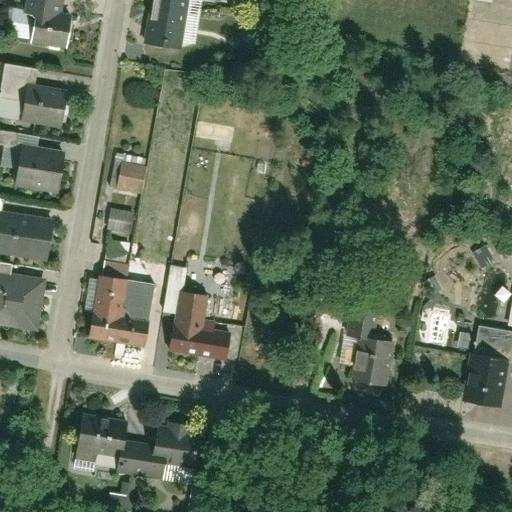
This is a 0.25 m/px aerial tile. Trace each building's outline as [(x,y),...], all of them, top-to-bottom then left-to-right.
[(21,0),(14,47),(56,53),(63,0),(21,0)] [(141,0),(139,15),(184,23),(187,0),(141,0)] [(139,15),(134,42),(181,50),(184,23),(139,15)] [(62,133),(69,96),(20,89),(14,124),(62,133)] [(117,153),(109,188),(141,195),(149,159),(117,153)] [(9,155),(4,188),(56,195),(60,161),(9,155)] [(0,216),(0,257),(46,264),(54,225),(0,216)] [(0,327),(32,332),(39,278),(0,272),(0,327)] [(83,340),(141,348),(146,321),(118,317),(123,282),(94,277),(83,340)] [(166,356),(221,366),(226,335),(200,330),(205,302),(175,297),(170,326),(166,356)] [(350,338),(343,380),(377,386),(384,343),(350,338)] [(465,358),(459,401),(494,406),(499,363),(465,358)] [(69,418),(63,451),(107,459),(112,425),(69,418)] [(145,464),(187,472),(192,437),(150,430),(145,464)]
